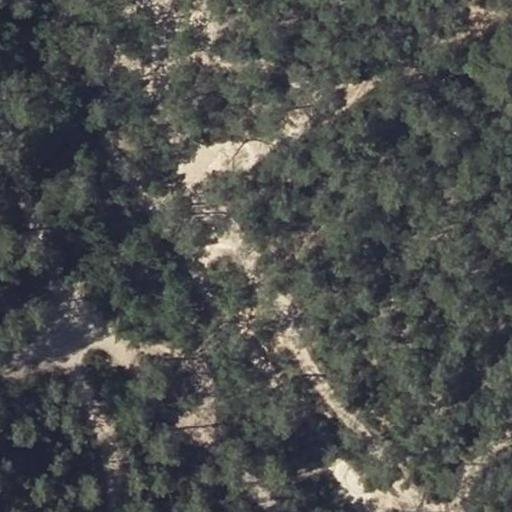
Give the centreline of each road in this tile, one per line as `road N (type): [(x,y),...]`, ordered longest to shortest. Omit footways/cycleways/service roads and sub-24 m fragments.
road 1 (track): [(140,0),(151,76),(189,163),(299,351),(417,505),(432,511)]
road 2 (track): [(115,511),(104,431),(0,102)]
road 3 (track): [(275,511),(196,424),(197,390),(173,357),(69,331),(0,361)]
road 4 (track): [(511,11),(444,9),(405,68),(189,163)]
road 5 (track): [(196,424),(99,339)]
